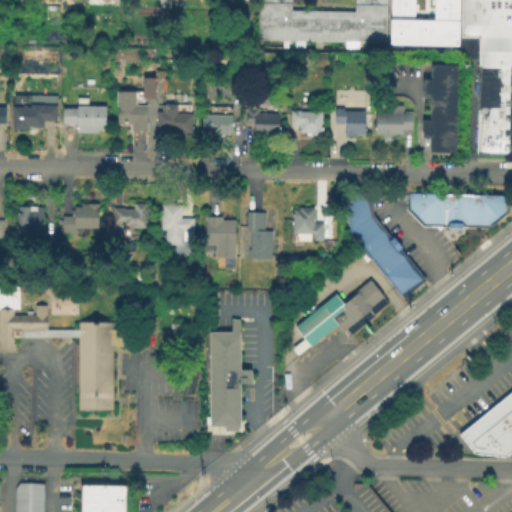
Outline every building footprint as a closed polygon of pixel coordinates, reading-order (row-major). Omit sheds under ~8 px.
[(166,0),(160,0),(156,0),(156,8),(146,7),(146,16),(166,17),(166,0)] [(257,0),(257,38),(384,41),(384,0),(353,0),(353,10),(289,8),(289,0),(257,0)] [(456,0),(456,44),(388,43),(388,0),(412,0),(412,17),(432,18),(432,0),(456,0)] [(511,0),(511,12),(503,12),(486,12),(486,4),(486,0),(511,0)] [(485,35),(476,35),(460,35),(461,4),(486,4),(486,12),(485,35)] [(502,35),(485,35),(486,12),(503,12),(502,35)] [(511,35),(502,35),(503,12),(511,12),(511,35)] [(511,67),(475,67),(476,35),(485,35),(502,35),(511,35),(511,67)] [(454,152),(427,151),(428,136),(420,136),(420,118),(428,118),(428,95),(421,94),(421,77),(428,77),(429,62),(455,63),(454,152)] [(511,82),(475,82),(475,67),(511,67),(511,82)] [(145,130),(128,130),(128,123),(115,123),(115,89),(140,89),(140,76),(153,76),(153,96),(145,96),(145,130)] [(511,82),(511,97),(475,97),(475,82),(511,82)] [(511,97),(511,111),(475,111),(475,97),(511,97)] [(54,119),(41,119),(41,126),(31,126),(31,123),(26,123),(26,128),(10,128),(10,105),(28,105),(28,102),(54,102),(54,119)] [(190,132),(171,132),(171,126),(154,126),(154,110),(160,110),(160,102),(175,102),(175,112),(190,112),(190,132)] [(380,135),(380,132),(373,132),(373,112),(389,112),(389,103),(401,104),(401,109),(410,109),(410,128),(401,128),(400,132),(388,132),(388,136),(380,135)] [(104,128),(96,128),(96,132),(75,131),(75,122),(60,122),(60,107),(75,107),(75,104),(104,104),(104,128)] [(230,130),(223,130),(223,133),(199,132),(199,113),(215,113),(215,105),(223,106),(222,113),(230,113),(230,130)] [(277,131),(251,131),(251,122),(244,122),(244,106),(256,106),(256,111),(277,111),(277,131)] [(363,133),(354,133),(354,135),(342,135),(342,122),(332,122),(332,106),(342,106),(342,109),(363,109),(363,133)] [(320,134),(308,134),(308,131),(297,131),(297,134),(288,134),(288,128),(284,128),(284,121),(282,121),(282,112),(289,112),(289,108),(298,108),(298,110),(320,110),(320,134)] [(511,111),(511,125),(474,125),(475,111),(511,111)] [(511,125),(511,140),(474,140),(474,125),(511,125)] [(511,140),(511,154),(474,154),(474,140),(511,140)] [(371,213),(348,229),(347,188),(367,188),(371,213)] [(404,208),(405,192),(438,192),(437,225),(420,224),(404,208)] [(453,225),(437,225),(438,192),(454,193),(453,225)] [(470,225),(453,225),(454,193),(470,193),(470,225)] [(488,193),(487,225),(470,225),(470,193),(488,193)] [(487,225),(488,193),(506,193),(506,211),(487,225)] [(192,239),(181,239),(181,243),(163,243),(163,228),(159,228),(159,200),(179,200),(179,217),(192,217),(192,239)] [(97,227),(74,226),(74,232),(57,232),(57,214),(69,214),(70,208),(73,209),(73,205),(80,205),(80,201),(97,201),(97,227)] [(145,227),(119,227),(119,223),(111,223),(111,205),(122,205),(122,208),(132,208),(132,201),(145,201),(145,227)] [(43,232),(15,232),(14,205),(29,205),(29,209),(33,209),(33,204),(43,204),(43,232)] [(321,239),(310,239),(310,233),(290,232),(290,208),(297,208),(297,206),(312,206),(311,220),(321,220),(321,239)] [(269,258),(248,257),(248,229),(244,229),(244,210),(263,210),(263,229),(269,229),(269,258)] [(348,229),(371,213),(387,233),(365,251),(348,229)] [(233,256),(213,256),(213,251),(203,251),(203,214),(221,215),(220,218),(233,218),(233,256)] [(406,257),(384,274),(365,251),(387,233),(406,257)] [(424,278),(402,296),(384,274),(406,257),(424,278)] [(386,300),(371,313),(372,315),(349,333),(344,327),(340,330),(334,323),(307,345),(291,325),(333,292),(340,300),(368,278),(386,300)] [(111,411),(76,410),(77,341),(10,340),(10,345),(14,345),(14,355),(0,355),(0,285),(18,286),(18,311),(10,311),(10,317),(24,317),(24,312),(30,312),(29,318),(33,318),(33,306),(44,306),(44,315),(46,316),(46,330),(76,331),(76,322),(112,322),(111,411)] [(157,315),(158,329),(144,329),(144,315),(157,315)] [(238,429),(221,429),(221,425),(207,425),(207,330),(228,330),(228,317),(238,317),(238,367),(251,367),(251,383),(238,383),(238,429)] [(185,325),(185,332),(186,332),(186,341),(184,341),(183,350),(175,350),(175,352),(169,352),(170,349),(161,349),(162,331),(174,332),(175,325),(185,325)] [(511,416),(498,398),(511,386),(511,416)] [(498,434),(481,412),(498,398),(511,416),(511,422),(507,427),(498,434)] [(498,434),(484,445),(467,424),(481,412),(498,434)] [(484,445),(473,454),(456,432),(467,424),(484,445)] [(511,448),(503,455),(473,454),(484,445),(498,434),(507,427),(511,433),(511,448)] [(41,482),(41,511),(11,511),(12,482),(41,482)] [(125,511),(77,511),(77,483),(125,483),(125,511)]
